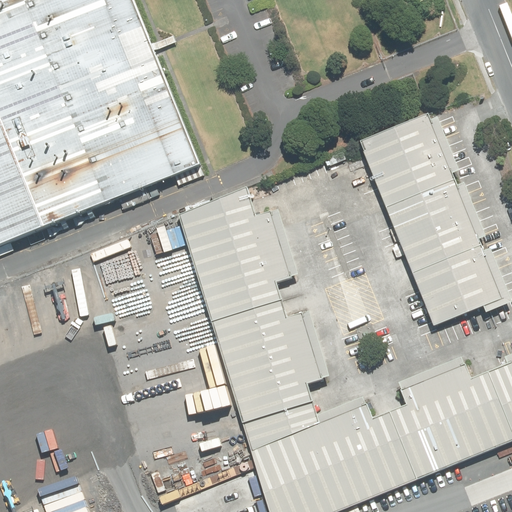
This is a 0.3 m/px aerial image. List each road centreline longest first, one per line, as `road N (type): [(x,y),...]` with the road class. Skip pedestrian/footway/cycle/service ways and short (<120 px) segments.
road 1 (unknown): [(511,309),(396,356),(334,197)]
road 2 (unknown): [(146,511),(92,387),(76,370),(0,373)]
